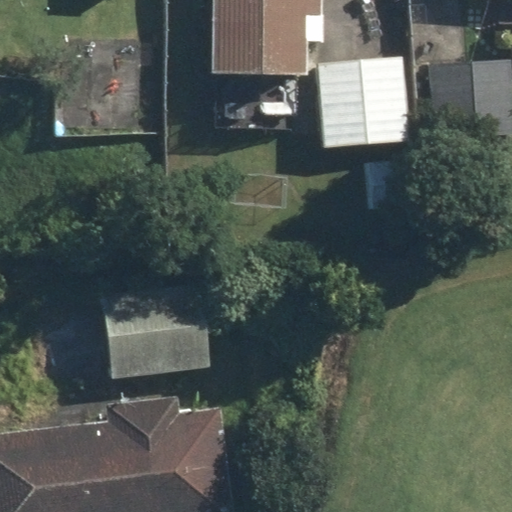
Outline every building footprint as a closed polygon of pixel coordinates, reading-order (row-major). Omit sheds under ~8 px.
[(333,41),(334,0),(215,0),(214,72),(310,74),(311,40),(333,41)] [(324,60),(327,145),(410,142),(407,57),(324,60)] [(511,60),(432,63),(434,133),(511,130),(511,60)] [(410,153),(363,155),(366,212),(414,209),(410,153)] [(511,153),(486,155),(488,202),(511,201),(511,153)] [(275,511),(315,328),(207,305),(162,511),(275,511)] [(0,511),(24,511),(39,447),(0,438),(0,511)] [(34,511),(153,511),(162,474),(49,449),(34,511)]
